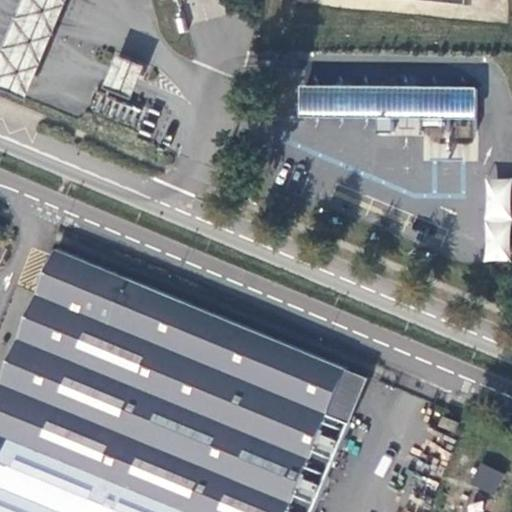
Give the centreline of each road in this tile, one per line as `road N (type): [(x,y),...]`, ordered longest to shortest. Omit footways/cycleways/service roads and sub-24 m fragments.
road 1 (tertiary): [(511,351),(0,134)]
road 2 (tertiary): [(0,185),(511,397)]
